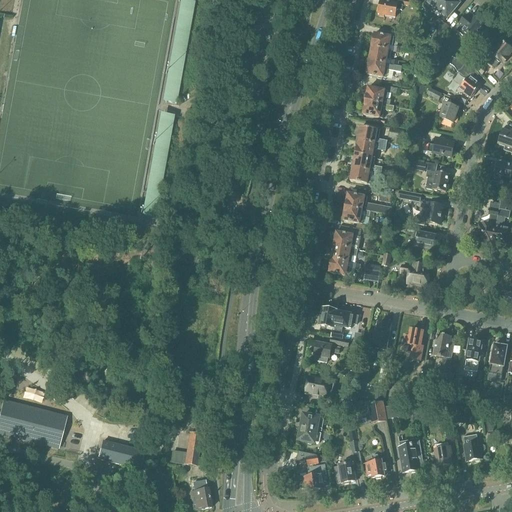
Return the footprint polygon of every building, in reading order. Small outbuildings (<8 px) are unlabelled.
[(395,19),(396,11),(402,12),(403,6),(404,1),(404,0),(403,0),(384,0),(384,2),(380,2),(377,15),(379,15),(379,17),(384,18),(384,17),(395,19)] [(436,11),(445,0),(427,0),(426,2),(422,7),(427,11),(431,6),(436,11)] [(454,0),(445,0),(436,11),(442,15),(438,20),(443,24),(446,19),(447,19),(459,5),(454,1),(454,0)] [(195,5),(180,2),(163,106),(177,108),(195,5)] [(479,23),(478,23),(473,19),(471,22),(466,17),(459,26),(460,27),(456,32),(455,33),(457,35),(458,33),(464,39),(466,37),(473,42),(474,41),(478,45),(488,33),(484,29),(484,28),(483,27),(484,27),(484,26),(484,25),(484,24),(483,23),(482,22),(481,22),(480,22),(479,23)] [(436,44),(442,37),(449,29),(444,25),(431,40),(436,44)] [(374,35),(371,49),(391,53),(393,53),(400,54),(401,49),(394,48),(392,48),(393,39),(391,39),(374,35)] [(447,42),(442,37),(436,44),(435,46),(440,50),(447,42)] [(483,59),(488,53),(493,57),(492,58),(493,59),(494,58),(501,64),(501,63),(503,64),(506,60),(505,59),(511,51),(511,50),(511,49),(511,48),(511,47),(510,46),(509,46),(508,46),(507,46),(506,47),(501,43),(495,50),(487,42),(477,54),(483,59)] [(389,61),(391,53),(371,49),(369,62),(397,68),(398,63),(389,61)] [(467,80),(464,84),(458,79),(450,90),(457,95),(460,91),(471,99),(480,87),(475,83),(476,81),(474,80),(479,75),(469,66),(452,59),(449,65),(454,68),(457,73),(459,75),(464,79),(464,78),(467,80)] [(396,73),(397,68),(369,62),(366,76),(383,79),(386,79),(387,71),(389,71),(396,73)] [(485,72),(475,62),(471,66),(482,76),(485,72)] [(388,102),(386,101),(387,93),(385,93),(385,92),(367,89),(365,103),(394,108),(395,103),(388,102)] [(441,96),(429,90),(426,95),(438,102),(441,96)] [(393,113),(394,108),(365,103),(362,116),(380,120),(380,119),(382,120),(384,111),(393,113)] [(453,125),(458,110),(444,105),(439,120),(453,125)] [(409,116),(402,115),(400,126),(407,128),(409,116)] [(174,119),(160,117),(142,220),(156,223),(174,119)] [(357,142),(377,146),(380,133),(377,132),(360,129),(357,142)] [(405,132),(390,129),(388,138),(395,140),(394,145),(400,147),(401,140),(404,140),(405,132)] [(425,132),(409,129),(408,135),(424,138),(425,132)] [(511,132),(510,134),(502,132),(498,145),(505,148),(503,151),(511,154),(511,132)] [(436,141),(434,147),(429,146),(427,153),(433,154),(433,155),(451,159),(451,158),(453,157),(454,153),(452,152),(454,146),(443,144),(443,142),(436,141)] [(375,159),(377,146),(357,142),(355,156),(375,159)] [(352,169),(372,173),(375,159),(355,156),(352,169)] [(426,167),(414,164),(413,171),(424,173),(426,167)] [(511,166),(498,164),(495,179),(510,182),(511,169),(511,166)] [(370,186),(372,173),(352,169),(350,183),(367,186),(370,186)] [(449,176),(435,174),(426,172),(425,179),(426,179),(424,190),(445,194),(449,176)] [(421,197),(399,192),(397,200),(420,204),(421,197)] [(345,209),(374,214),(390,217),(391,209),(366,204),(367,199),(365,199),(365,198),(347,195),(345,209)] [(500,207),(499,213),(492,245),(492,243),(507,246),(507,244),(509,245),(510,239),(509,238),(510,231),(502,230),(504,219),(509,220),(510,213),(506,212),(508,199),(502,198),(500,207)] [(427,206),(425,217),(419,216),(418,222),(439,226),(442,209),(427,206)] [(373,219),(374,214),(345,209),(342,222),(357,225),(356,231),(363,232),(364,226),(362,226),(364,218),(373,219)] [(486,244),(492,245),(499,213),(489,211),(488,216),(489,216),(487,226),(487,227),(480,226),(477,240),(478,241),(478,242),(480,242),(479,244),(485,245),(486,244)] [(406,228),(391,225),(389,231),(405,234),(406,228)] [(336,234),(333,248),(358,252),(361,239),(353,238),(353,237),(336,234)] [(418,235),(414,235),(412,247),(415,248),(432,251),(432,250),(434,250),(435,245),(433,244),(435,238),(418,235)] [(362,253),(358,252),(333,248),(331,261),(351,265),(352,256),(354,257),(361,258),(362,253)] [(331,261),(328,275),(346,278),(348,278),(350,270),(347,269),(348,264),(331,261)] [(413,269),(402,266),(400,274),(409,276),(407,284),(425,288),(425,285),(428,283),(429,280),(427,277),(428,274),(423,273),(424,268),(414,266),(413,269)] [(379,274),(365,272),(364,279),(371,280),(370,283),(378,284),(379,274)] [(511,294),(502,293),(500,299),(511,301),(511,294)] [(333,330),(334,328),(336,314),(336,313),(323,311),(323,313),(321,313),(320,317),(322,318),(320,328),(333,330)] [(338,315),(336,314),(334,328),(356,332),(359,318),(344,316),(343,314),(339,314),(338,315)] [(372,352),(385,355),(387,343),(388,343),(391,328),(375,324),(373,334),(370,333),(367,349),(373,350),(372,352)] [(423,350),(420,349),(423,334),(409,331),(408,338),(404,337),(402,345),(407,346),(406,347),(412,348),(410,362),(420,364),(423,350)] [(343,335),(332,333),(331,339),(342,341),(343,335)] [(438,374),(434,373),(432,383),(452,386),(453,377),(449,376),(450,370),(449,370),(450,360),(447,360),(449,345),(450,345),(451,341),(450,341),(450,339),(437,336),(433,358),(442,360),(441,368),(439,368),(438,374)] [(477,342),(476,344),(469,342),(464,372),(477,374),(482,345),(481,345),(481,343),(477,342)] [(313,362),(328,365),(329,361),(330,354),(339,356),(340,351),(331,349),(331,348),(316,345),(313,358),(314,358),(313,362)] [(501,379),(507,349),(500,348),(500,347),(496,346),(495,347),(494,347),(488,376),(501,379)] [(427,394),(432,363),(426,362),(420,392),(427,394)] [(325,399),(327,391),(333,392),(334,385),(328,384),(316,381),(315,379),(312,379),(310,380),(309,380),(306,395),(325,399)] [(406,398),(415,400),(418,385),(409,383),(406,398)] [(371,402),(381,403),(382,390),(373,389),(371,402)] [(503,406),(511,406),(511,397),(503,397),(503,406)] [(66,418),(4,402),(0,416),(0,434),(58,450),(66,418)] [(352,414),(354,407),(339,403),(337,410),(352,414)] [(375,405),(375,404),(355,403),(352,414),(353,416),(370,413),(369,407),(375,405)] [(382,404),(375,405),(369,407),(370,413),(372,424),(385,422),(382,404)] [(404,405),(386,408),(388,419),(406,415),(404,405)] [(449,412),(452,429),(462,427),(459,410),(449,412)] [(302,423),(301,429),(316,432),(317,429),(322,430),(324,422),(319,421),(319,419),(317,419),(316,417),(314,417),(312,418),(303,416),(303,418),(301,419),(300,421),(302,423)] [(316,434),(316,432),(301,429),(299,435),(297,436),(297,438),(298,440),(298,442),(307,444),(308,445),(310,446),(312,445),(318,446),(321,435),(316,434)] [(189,434),(188,441),(185,465),(198,467),(202,436),(189,434)] [(494,443),(493,435),(486,435),(487,444),(494,443)] [(478,446),(477,436),(463,439),(464,449),(467,463),(474,462),(475,463),(479,463),(480,461),(481,461),(480,454),(483,453),(485,451),(484,448),(482,447),(479,447),(479,446),(478,446)] [(417,473),(416,472),(424,471),(419,440),(398,444),(400,450),(399,450),(404,474),(411,473),(411,474),(417,473)] [(98,460),(139,471),(144,453),(102,443),(98,460)] [(357,444),(351,445),(355,467),(361,466),(357,444)] [(448,445),(441,446),(434,447),(436,455),(434,455),(435,460),(437,460),(438,468),(440,468),(440,470),(445,469),(445,467),(450,466),(449,457),(450,457),(449,450),(448,445)] [(378,456),(372,457),(373,464),(365,465),(367,477),(372,476),(372,480),(375,479),(376,480),(381,480),(381,478),(384,478),(384,474),(388,474),(386,465),(382,465),(381,462),(379,463),(378,456)] [(317,458),(306,459),(308,467),(318,465),(317,458)] [(339,469),(334,469),(337,485),(342,485),(343,485),(345,486),(348,485),(349,484),(355,483),(355,480),(357,479),(356,473),(354,474),(352,466),(351,461),(345,462),(346,467),(339,468),(339,469)] [(158,467),(144,473),(147,481),(161,475),(158,467)] [(305,484),(299,485),(300,490),(306,489),(306,492),(323,490),(322,483),(325,482),(324,476),(315,477),(314,472),(308,473),(309,478),(304,479),(305,484)] [(208,491),(191,493),(193,507),(194,507),(195,510),(201,509),(201,511),(211,509),(208,491)]
